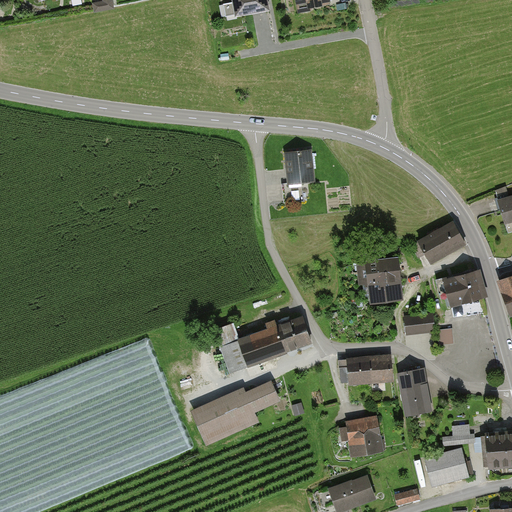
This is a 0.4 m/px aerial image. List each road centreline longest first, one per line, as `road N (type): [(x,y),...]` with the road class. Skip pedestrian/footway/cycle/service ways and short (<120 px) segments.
road 1 (residential): [(254,124),(274,254),(327,346),(394,348),(461,386),(511,390)]
road 2 (tertiary): [(254,124),(0,90)]
road 3 (tertiary): [(488,272),(453,204),(383,147)]
road 4 (residential): [(383,147),(387,119),(366,0)]
road 5 (track): [(217,388),(208,359),(217,335),(300,303)]
road 6 (tertiary): [(383,147),(325,130),(254,124)]
